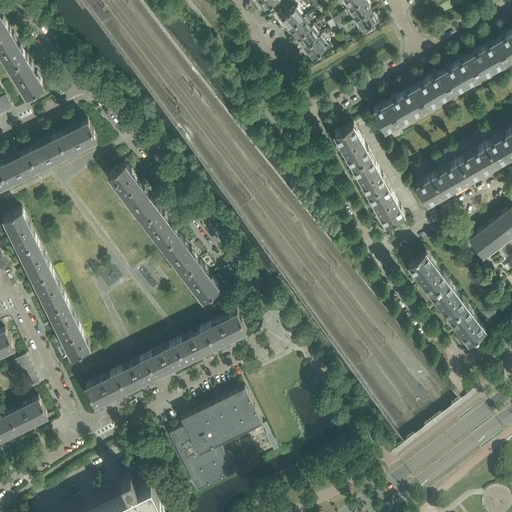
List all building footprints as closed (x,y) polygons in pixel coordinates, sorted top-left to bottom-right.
[(352,19),(371,8),(369,5),(370,4),(367,0),(359,0),(347,7),(353,18),(352,19)] [(289,26),(305,13),(298,3),(281,16),(282,18),(281,19),(285,24),(287,23),(289,26)] [(371,8),(352,19),(354,18),(359,28),(359,29),(362,28),(363,28),(360,30),(362,34),(375,27),(373,23),(371,24),(371,23),(377,19),(376,17),(377,17),(374,11),(373,12),(371,8)] [(0,9),(0,31),(10,25),(0,9)] [(305,13),(289,26),(292,29),(290,30),(294,36),(295,35),(297,36),(313,23),(305,13)] [(313,23),(297,36),(298,38),(297,39),(301,44),(302,43),(305,46),(321,33),(313,23)] [(10,25),(0,31),(0,50),(9,65),(27,53),(10,25)] [(511,31),(510,28),(495,36),(482,43),(494,64),(511,53),(511,31)] [(321,33),(305,46),(307,49),(306,50),(310,55),(311,55),(312,56),(329,43),(321,33)] [(482,43),(467,52),(455,59),(466,79),(494,64),(482,43)] [(26,93),(44,82),(43,80),(27,53),(9,65),(26,93)] [(428,75),(439,95),(466,79),(455,59),(428,75)] [(400,90),(412,110),(439,95),(428,75),(400,90)] [(400,90),(373,106),(385,125),(412,110),(400,90)] [(0,96),(6,108),(12,106),(6,93),(0,96)] [(57,131),(67,150),(97,135),(88,116),(57,131)] [(333,130),(343,146),(351,160),(371,149),(353,119),(333,130)] [(509,153),(511,151),(511,125),(497,133),(509,153)] [(67,150),(57,131),(28,146),(37,165),(67,150)] [(481,169),(497,160),(509,153),(497,133),(470,149),(481,169)] [(0,183),(37,165),(28,146),(0,159),(0,183)] [(351,160),(360,177),(368,191),(388,179),(371,149),(351,160)] [(454,184),(470,175),(481,169),(470,149),(443,165),(454,184)] [(135,180),(139,178),(125,159),(108,172),(122,191),(135,180)] [(427,200),(439,193),(454,184),(443,165),(416,180),(427,200)] [(142,217),(159,204),(139,178),(135,180),(122,191),(142,217)] [(368,191),(376,205),(385,221),(405,210),(388,179),(368,191)] [(511,203),(471,234),(469,236),(483,255),(511,232),(511,203)] [(159,204),(142,217),(162,244),(179,231),(159,204)] [(19,247),(38,237),(22,205),(3,214),(19,247)] [(179,231),(162,244),(182,270),(200,257),(179,231)] [(38,237),(19,247),(33,277),(53,267),(38,237)] [(422,279),(428,286),(445,273),(425,246),(407,260),(408,261),(408,260),(419,274),(419,275),(422,278),(422,279)] [(200,257),(182,270),(203,297),(220,284),(200,257)] [(48,307),(67,297),(53,267),(33,277),(48,307)] [(441,303),(441,304),(448,313),(465,299),(445,273),(428,286),(438,299),(437,299),(438,300),(441,303)] [(67,297),(48,307),(63,336),(82,326),(67,297)] [(465,299),(448,313),(457,324),(456,324),(457,324),(460,328),(460,329),(460,328),(468,338),(468,339),(486,326),(465,299)] [(207,321),(217,341),(246,326),(237,307),(207,321)] [(175,337),(184,354),(185,357),(217,341),(207,321),(175,337)] [(0,328),(0,352),(15,345),(5,326),(0,328)] [(82,326),(63,336),(71,353),(90,343),(82,326)] [(184,354),(175,337),(145,352),(155,371),(185,357),(184,354)] [(17,364),(29,359),(26,352),(14,358),(17,364)] [(155,371),(145,352),(116,367),(126,386),(155,371)] [(29,359),(17,364),(19,370),(32,364),(29,359)] [(32,364),(19,370),(22,375),(34,369),(32,364)] [(126,386),(116,367),(85,382),(95,401),(126,386)] [(34,369),(22,375),(25,380),(37,374),(34,369)] [(37,374),(25,380),(27,386),(40,380),(37,374)] [(169,429),(183,456),(196,484),(197,486),(234,468),(220,439),(262,418),(245,382),(181,414),(184,421),(169,429)] [(8,409),(17,428),(48,413),(39,393),(8,409)] [(481,401),(458,418),(460,420),(482,403),(481,401)] [(0,436),(17,428),(8,409),(0,412),(0,436)] [(492,415),(469,432),(470,434),(493,417),(492,415)] [(266,420),(262,422),(267,431),(271,429),(266,420)] [(503,429),(480,446),(482,448),(488,443),(496,437),(504,431),(503,429)] [(274,437),(270,430),(266,432),(274,448),(277,446),(278,446),(274,437)] [(157,511),(167,507),(164,502),(163,503),(152,482),(151,482),(152,482),(139,488),(136,482),(137,482),(130,470),(121,474),(130,493),(90,511),(157,511)]
